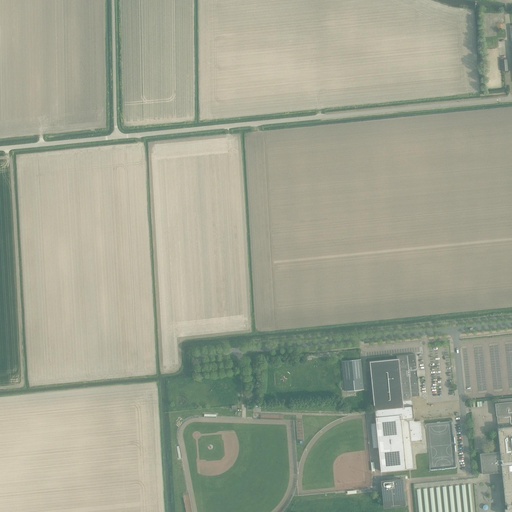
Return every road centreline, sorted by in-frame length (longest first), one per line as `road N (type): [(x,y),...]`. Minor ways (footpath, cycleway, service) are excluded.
road 1 (unclassified): [(114,137),(511,98)]
road 2 (residential): [(454,330),(239,350)]
road 3 (residential): [(468,474),(454,330)]
road 4 (unclassified): [(114,137),(112,0)]
